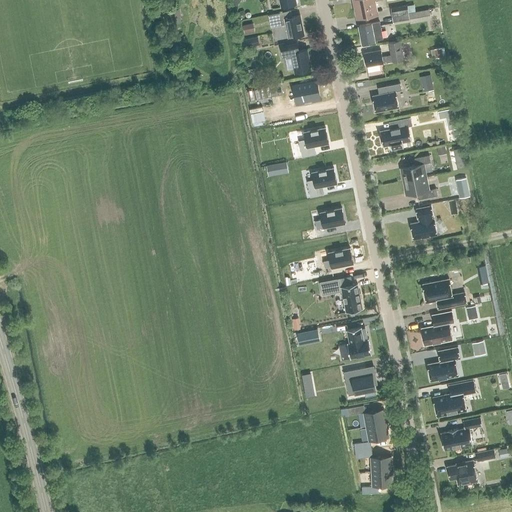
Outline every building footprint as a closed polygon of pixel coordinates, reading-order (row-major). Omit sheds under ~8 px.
[(354,0),(357,17),(378,13),(375,0),(354,0)] [(391,8),(392,14),(415,10),(414,4),(391,8)] [(181,18),(180,9),(170,11),(172,20),(181,18)] [(415,10),(392,14),(393,23),(410,20),(409,13),(415,12),(415,10)] [(291,11),(280,13),(269,15),(270,23),(281,21),(282,25),(287,24),(289,37),(304,34),(300,16),(292,17),(291,11)] [(380,21),(371,23),(359,25),(362,43),(383,38),(380,21)] [(250,24),(243,26),(244,34),(252,32),(250,24)] [(245,48),(260,45),(258,37),(243,40),(245,48)] [(390,56),(381,57),(380,50),(364,53),(367,65),(402,59),(399,39),(388,41),(390,56)] [(296,72),(310,69),(306,49),(298,51),(297,44),(282,47),(284,57),(292,55),(296,72)] [(444,48),(442,48),(434,49),(436,58),(438,58),(438,60),(446,58),(444,48)] [(420,76),(422,88),(433,86),(431,75),(420,76)] [(296,105),(321,100),(317,78),(292,84),(296,105)] [(372,96),(376,112),(399,107),(396,91),(401,90),(400,83),(386,85),(388,93),(372,96)] [(402,142),(411,140),(411,141),(409,126),(412,126),(410,117),(394,121),(396,128),(380,131),(379,131),(383,147),(390,145),(391,150),(403,147),(402,142)] [(307,141),(300,142),(302,148),(308,147),(308,149),(330,145),(327,129),(305,133),(307,141)] [(447,154),(445,145),(437,147),(438,155),(447,154)] [(401,168),(404,181),(426,177),(423,164),(431,162),(429,155),(415,158),(416,165),(401,168)] [(315,185),(308,186),(309,192),(316,191),(316,193),(338,188),(335,173),(313,177),(315,185)] [(426,177),(404,181),(407,194),(422,191),(423,198),(438,195),(436,188),(428,190),(426,177)] [(465,178),(455,180),(457,187),(460,188),(467,186),(465,178)] [(420,221),(411,223),(414,239),(437,234),(434,218),(433,218),(433,216),(434,216),(431,205),(416,208),(418,219),(419,219),(420,221)] [(323,222),(317,223),(318,229),(324,227),(325,229),(346,225),(343,209),(322,214),(323,222)] [(331,262),(325,263),(326,269),(332,268),(333,270),(354,265),(351,250),(330,254),(331,262)] [(487,275),(480,277),(481,284),(488,282),(487,275)] [(340,278),(320,282),(322,295),(342,291),(346,312),(362,309),(357,283),(342,286),(340,278)] [(427,302),(436,301),(438,309),(467,303),(465,292),(453,294),(450,279),(423,284),(427,302)] [(308,308),(303,285),(294,287),(299,310),(308,308)] [(469,320),(478,318),(476,306),(466,308),(469,320)] [(425,345),(453,340),(450,323),(455,322),(452,311),(433,315),(435,326),(422,328),(425,345)] [(361,327),(347,330),(350,343),(348,343),(350,358),(372,354),(369,339),(364,340),(361,327)] [(298,334),(300,344),(319,340),(317,330),(298,334)] [(485,353),(483,341),(472,343),(475,356),(485,353)] [(432,381),(459,376),(456,359),(461,358),(459,347),(439,351),(441,361),(428,364),(432,381)] [(344,371),(345,381),(353,379),(355,394),(364,392),(365,397),(376,395),(374,385),(378,384),(375,374),(367,375),(365,367),(344,371)] [(507,388),(511,386),(511,377),(511,371),(503,373),(507,388)] [(310,373),(301,375),(303,387),(312,386),(310,373)] [(476,392),(476,389),(474,380),(450,385),(451,393),(434,397),(438,416),(467,410),(464,395),(476,392)] [(354,407),(347,408),(348,415),(355,414),(354,407)] [(363,413),(366,427),(386,423),(384,409),(363,413)] [(445,450),(445,449),(473,444),(474,444),(470,428),(482,426),(483,426),(481,417),(464,421),(464,420),(465,428),(458,430),(458,429),(449,430),(449,431),(442,433),(442,432),(441,433),(445,450)] [(386,423),(366,427),(369,441),(389,437),(386,423)] [(507,448),(499,450),(500,457),(508,456),(507,448)] [(494,449),(476,452),(477,461),(495,457),(494,449)] [(371,457),(371,472),(392,470),(391,456),(371,457)] [(451,479),(458,478),(459,485),(478,481),(474,460),(463,462),(464,463),(448,466),(451,479)] [(392,471),(371,472),(372,486),(393,485),(392,471)]
